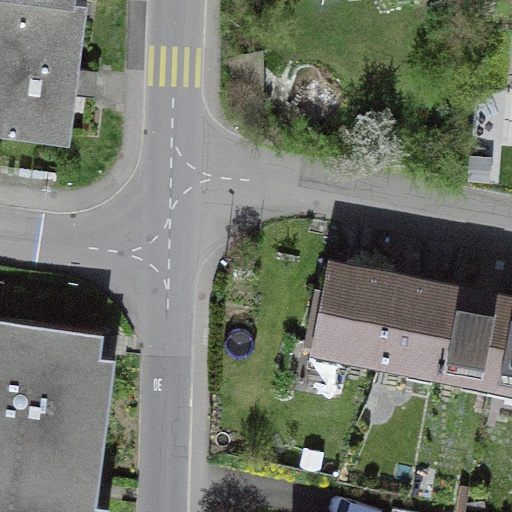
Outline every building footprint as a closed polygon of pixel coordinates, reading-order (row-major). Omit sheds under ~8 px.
[(79,70),(88,1),(75,0),(0,0),(0,129),(70,139),(79,70)] [(255,52),(232,56),(232,95),(255,100),(255,52)] [(380,363),(397,275),(333,262),(315,350),(380,363)] [(451,286),(397,275),(380,363),(434,374),(451,286)] [(505,297),(451,286),(434,374),(488,385),(505,297)] [(511,298),(505,297),(488,385),(511,389),(511,298)] [(0,467),(97,480),(97,478),(84,476),(102,339),(103,329),(0,315),(0,467)] [(0,511),(92,511),(96,489),(97,480),(0,467),(0,511)]
